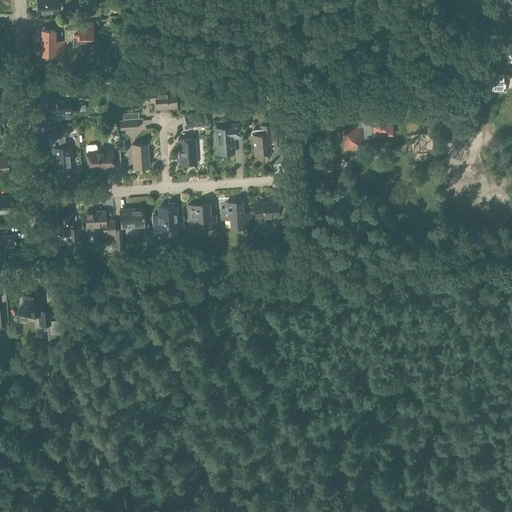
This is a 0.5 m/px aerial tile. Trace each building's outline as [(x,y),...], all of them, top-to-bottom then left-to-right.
[(37,0),(38,14),(58,13),(57,2),(62,2),(61,0),(37,0)] [(510,0),(497,0),(496,1),(498,8),(508,5),(511,20),(511,3),(511,4),(510,0)] [(97,37),(92,35),(93,21),(78,21),(78,33),(73,33),(73,45),(81,45),(81,49),(90,53),(97,37)] [(41,55),(58,55),(64,55),(65,42),(54,41),(54,30),(42,30),(42,31),(36,31),(36,42),(41,42),(41,55)] [(78,76),(78,83),(91,85),(92,78),(78,76)] [(493,76),(492,92),(505,92),(505,76),(493,76)] [(155,88),(140,89),(141,103),(155,102),(156,108),(155,108),(155,109),(177,107),(176,107),(175,92),(176,92),(155,93),(155,88)] [(90,91),(76,89),(75,97),(89,98),(90,91)] [(400,102),(422,101),(421,94),(400,94),(400,102)] [(49,114),(70,112),(70,114),(78,113),(77,103),(69,104),(69,96),(62,97),(62,98),(46,100),(45,101),(45,102),(45,103),(45,104),(45,105),(46,106),(46,107),(47,108),(47,109),(48,109),(49,114)] [(344,131),(345,148),(363,147),(363,144),(376,143),(375,136),(393,135),(392,117),(374,118),(374,113),(367,113),(348,114),(349,130),(344,131)] [(204,116),(185,118),(186,126),(204,125),(204,116)] [(119,121),(119,130),(138,129),(137,120),(119,121)] [(229,127),(215,128),(217,155),(218,155),(217,151),(233,150),(234,153),(233,138),(239,138),(240,138),(239,124),(229,124),(229,127)] [(261,134),(253,135),(254,155),(270,154),(269,141),(276,140),(275,125),(260,126),(261,134)] [(58,136),(68,136),(68,126),(57,126),(58,136)] [(194,138),(177,139),(177,140),(178,140),(180,165),(196,164),(194,138)] [(133,168),(128,168),(128,169),(149,167),(147,144),(131,145),(133,168)] [(112,150),(97,151),(96,145),(86,145),(86,153),(88,153),(89,169),(104,168),(104,170),(113,170),(112,150)] [(69,147),(53,148),(55,174),(71,173),(69,147)] [(0,212),(11,212),(9,196),(0,196),(0,212)] [(269,202),(255,203),(256,224),(256,219),(275,218),(276,225),(286,225),(285,210),(278,210),(277,199),(269,199),(269,202)] [(225,208),(220,209),(221,219),(230,219),(230,228),(243,227),(243,234),(250,234),(249,212),(242,213),(241,201),(225,202),(225,208)] [(208,204),(188,205),(189,221),(203,220),(204,228),(216,227),(215,215),(209,215),(208,204)] [(160,215),(153,216),(154,229),(170,228),(171,236),(182,235),(182,222),(176,222),(175,206),(159,207),(160,215)] [(142,209),(120,210),(121,228),(143,226),(142,209)] [(87,236),(103,235),(114,235),(113,220),(105,221),(104,211),(85,212),(87,236)] [(71,213),(56,214),(57,234),(68,233),(68,240),(79,239),(79,227),(71,228),(71,222),(72,222),(71,213)] [(0,252),(5,253),(5,251),(14,250),(15,252),(16,252),(14,241),(15,241),(15,239),(14,239),(14,234),(13,234),(13,235),(3,236),(3,237),(0,237),(0,252)] [(40,326),(50,325),(49,310),(43,310),(41,293),(26,295),(26,304),(21,304),(22,316),(39,314),(40,326)]
